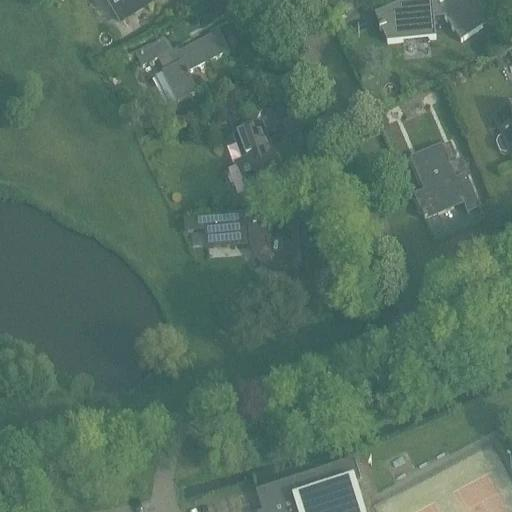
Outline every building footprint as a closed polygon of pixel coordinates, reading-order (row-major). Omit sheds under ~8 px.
[(106,0),(123,23),(158,0),(106,0)] [(387,13),(377,20),(383,28),(380,30),(379,30),(380,32),(381,32),(381,31),(386,43),(387,45),(403,44),(403,43),(428,40),(428,41),(436,40),(434,20),(444,19),(444,20),(446,23),(447,23),(452,29),(451,30),(453,33),(454,32),(460,42),(461,44),(490,23),(483,14),(475,14),(475,8),(479,7),(475,2),(475,3),(472,0),(414,0),(412,1),(412,0),(404,4),(404,6),(392,11),(391,10),(390,10),(387,12),(387,13)] [(231,56),(220,35),(172,60),(165,47),(139,61),(144,71),(158,64),(165,77),(157,81),(174,112),(201,98),(190,77),(231,56)] [(251,106),(248,113),(258,118),(262,110),(251,106)] [(511,111),(494,119),(503,139),(498,141),(497,146),(500,154),(504,156),(509,154),(511,160),(511,111)] [(285,183),(276,159),(272,160),(261,128),(235,137),(244,164),(236,166),(247,196),(285,183)] [(426,224),(453,212),(450,206),(460,202),(467,217),(478,212),(463,180),(451,185),(444,168),(456,163),(449,148),(440,151),(439,149),(413,161),(423,187),(429,184),(433,193),(415,201),(426,224)] [(225,219),(186,224),(187,234),(206,232),(208,251),(251,246),(252,250),(253,254),(253,255),(255,258),(257,261),(259,263),(260,264),(263,267),(266,269),(267,270),(270,271),(274,272),(278,273),(300,271),(296,228),(267,231),(265,215),(225,219)] [(354,462),(256,494),(261,511),(359,511),(352,486),(360,483),(354,462)]
